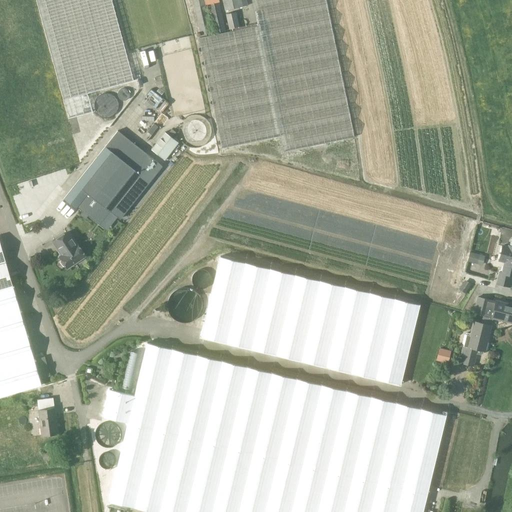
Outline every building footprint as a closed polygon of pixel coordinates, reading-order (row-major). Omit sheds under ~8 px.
[(36,0),(68,118),(92,111),(87,93),(133,80),(111,0),(36,0)] [(324,0),(250,0),(256,28),(196,40),(220,149),(278,138),(281,153),(352,140),(324,0)] [(245,0),(222,0),(225,10),(247,5),(245,0)] [(236,12),(226,14),(229,29),(239,27),(236,12)] [(151,135),(158,127),(154,123),(147,132),(151,135)] [(111,212),(141,175),(153,159),(118,131),(64,199),(76,208),(78,206),(100,224),(110,211),(111,212)] [(164,160),(178,143),(165,132),(151,150),(164,160)] [(465,220),(455,217),(447,215),(438,252),(456,256),(465,220)] [(78,245),(77,246),(67,232),(54,241),(63,255),(60,257),(67,267),(84,255),(78,245)] [(510,287),(510,284),(511,277),(511,238),(510,240),(508,247),(503,246),(499,260),(505,261),(502,273),(499,272),(496,283),(510,287)] [(0,396),(41,385),(0,241),(0,396)] [(216,258),(197,337),(400,387),(418,308),(216,258)] [(511,304),(496,300),(496,302),(491,300),(477,297),(473,313),(483,316),(483,318),(492,320),(492,319),(507,322),(507,321),(511,322),(511,304)] [(486,340),(490,325),(474,321),(471,333),(467,332),(464,334),(462,343),(464,345),(460,362),(473,365),(476,353),(481,354),(483,353),(484,351),(485,351),(487,340),(486,340)] [(425,511),(448,418),(144,346),(132,397),(106,391),(100,417),(125,423),(106,503),(143,511),(425,511)] [(451,351),(439,348),(436,360),(448,363),(451,351)] [(41,435),(57,433),(54,408),(38,410),(41,435)]
